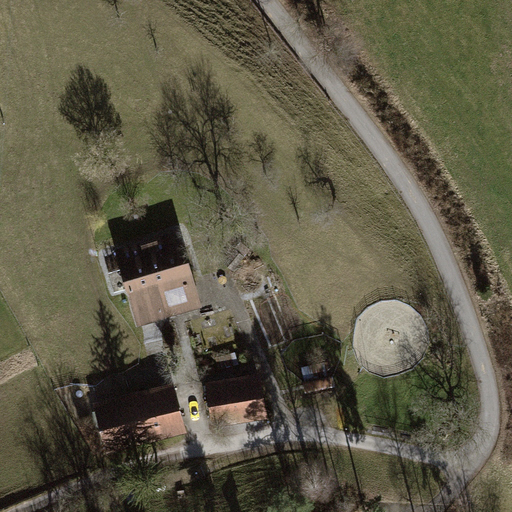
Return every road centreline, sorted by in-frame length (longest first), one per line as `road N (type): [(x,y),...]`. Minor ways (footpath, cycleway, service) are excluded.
road 1 (residential): [(20,511),(139,464),(243,441),(332,436),(462,455),(487,438),(488,386),(436,238),(399,174),(265,0)]
road 2 (track): [(292,436),(229,285),(205,291)]
